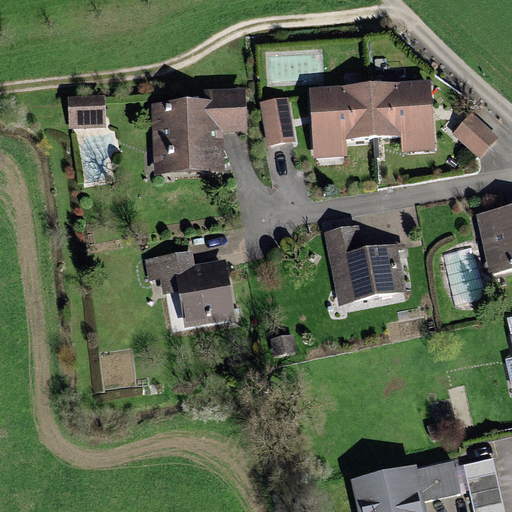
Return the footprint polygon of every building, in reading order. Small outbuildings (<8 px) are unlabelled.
[(428,85),(308,90),(310,143),(430,138),(428,85)] [(203,105),(154,108),(157,174),(219,171),(217,129),(240,127),(238,91),(203,93),(203,105)] [(103,101),(68,102),(68,128),(103,128),(103,101)] [(491,139),(479,152),(491,163),(503,150),(491,139)] [(511,212),(480,220),(492,274),(511,269),(511,212)] [(357,228),(327,232),(336,306),(400,298),(394,251),(360,256),(357,228)] [(219,265),(194,269),(190,253),(156,260),(163,292),(180,289),(186,328),(228,321),(219,265)] [(470,460),(480,511),(511,511),(511,504),(501,454),(470,460)] [(348,511),(418,511),(417,508),(458,499),(449,461),(342,485),(348,511)]
